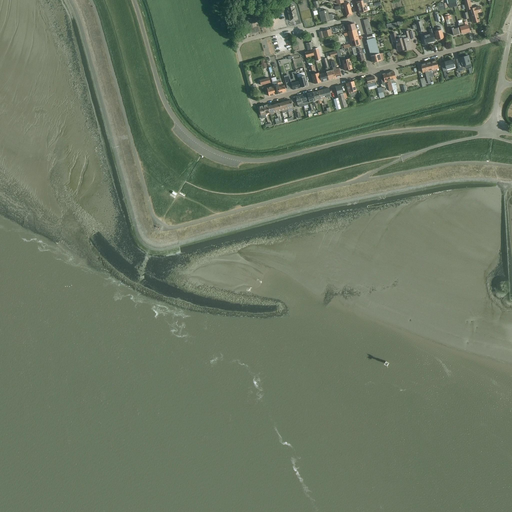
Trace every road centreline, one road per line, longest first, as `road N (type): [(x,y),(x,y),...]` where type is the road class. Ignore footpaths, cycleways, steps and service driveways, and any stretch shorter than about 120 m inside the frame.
road 1 (unclassified): [(493,131),(396,131),(269,160),(222,156),(192,138),(166,107),(133,0)]
road 2 (residential): [(297,33),(243,41),(238,50),(253,102),(311,88)]
road 3 (residential): [(371,72),(510,36)]
